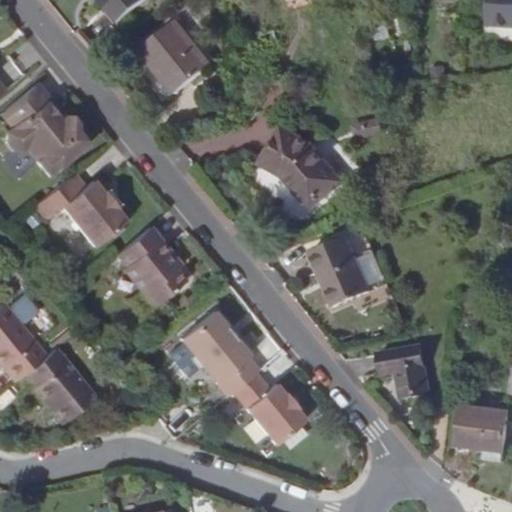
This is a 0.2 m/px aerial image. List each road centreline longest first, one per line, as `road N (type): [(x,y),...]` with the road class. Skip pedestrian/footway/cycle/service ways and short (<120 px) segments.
road 1 (residential): [(399,483),(375,430),(23,0)]
road 2 (residential): [(0,471),(133,455),(311,511)]
